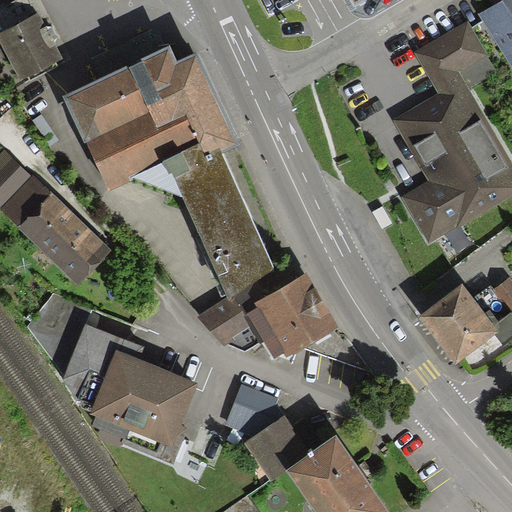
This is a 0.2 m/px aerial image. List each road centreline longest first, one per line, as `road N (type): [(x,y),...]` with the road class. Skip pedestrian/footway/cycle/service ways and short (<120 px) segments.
road 1 (primary): [(448,416),(335,258),(253,89)]
road 2 (residential): [(253,89),(418,0)]
